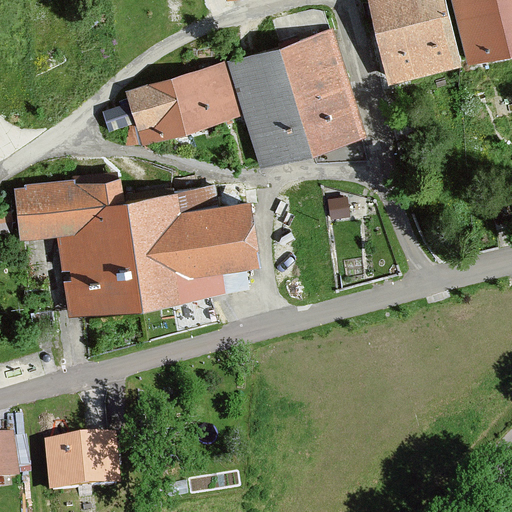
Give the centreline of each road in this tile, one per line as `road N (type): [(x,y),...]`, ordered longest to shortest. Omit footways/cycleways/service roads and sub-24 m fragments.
road 1 (residential): [(419,287),(0,395)]
road 2 (residential): [(386,184),(228,177),(70,154),(13,162)]
road 3 (residential): [(13,162),(167,44),(308,0)]
road 4 (residential): [(344,0),(386,184)]
